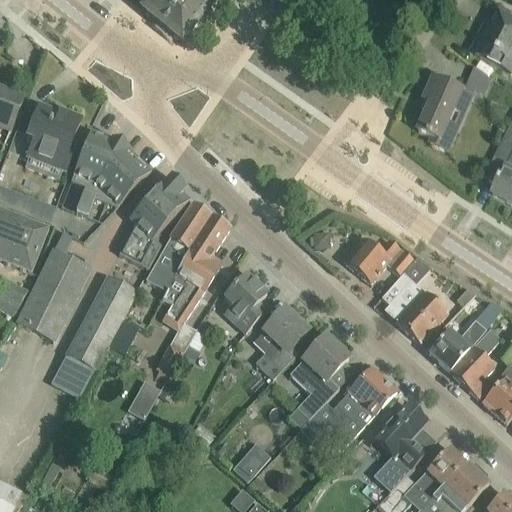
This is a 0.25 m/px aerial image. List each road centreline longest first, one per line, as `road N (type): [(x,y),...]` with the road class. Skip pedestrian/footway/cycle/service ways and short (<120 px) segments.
road 1 (residential): [(511,467),(262,227)]
road 2 (tertiary): [(336,165),(511,287)]
road 3 (residential): [(336,165),(455,0)]
road 4 (residential): [(142,111),(262,227)]
road 5 (tertiary): [(336,165),(212,80)]
road 6 (tertiary): [(159,77),(60,0)]
